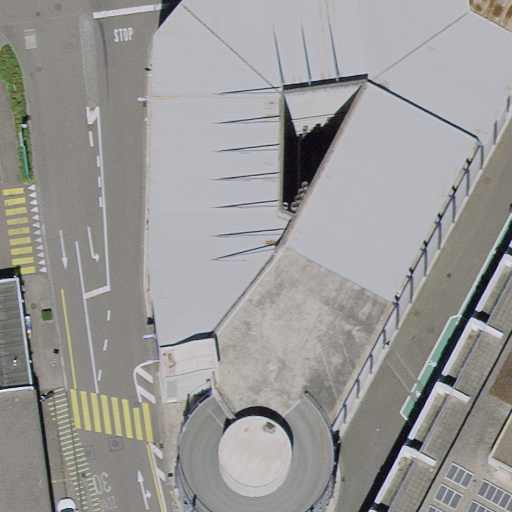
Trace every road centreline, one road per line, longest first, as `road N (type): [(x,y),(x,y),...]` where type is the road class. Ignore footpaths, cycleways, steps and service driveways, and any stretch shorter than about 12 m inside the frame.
road 1 (unknown): [(106,359),(217,328),(204,176),(212,115),(232,59),(463,34),(479,50),(338,330),(265,415)]
road 2 (unclassified): [(129,511),(110,409),(83,0)]
road 3 (unknown): [(265,415),(224,415),(192,439),(185,488),(193,511)]
